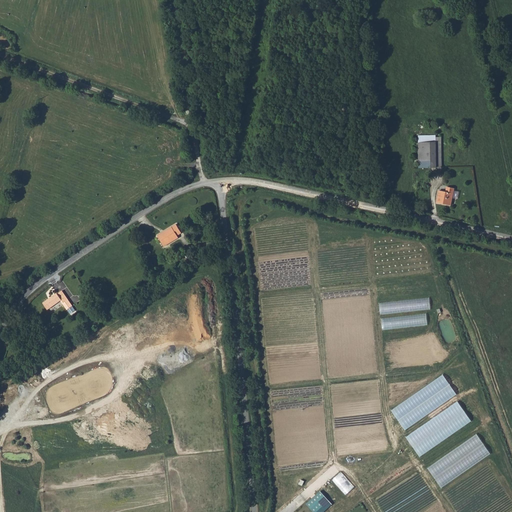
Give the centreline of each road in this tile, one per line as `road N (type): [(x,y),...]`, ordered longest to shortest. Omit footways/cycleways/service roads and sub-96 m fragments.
road 1 (unclassified): [(257,511),(220,181)]
road 2 (tertiary): [(511,237),(220,181)]
road 3 (tertiary): [(220,181),(179,191),(112,231),(26,293),(0,334)]
road 4 (track): [(206,182),(186,125),(0,54)]
